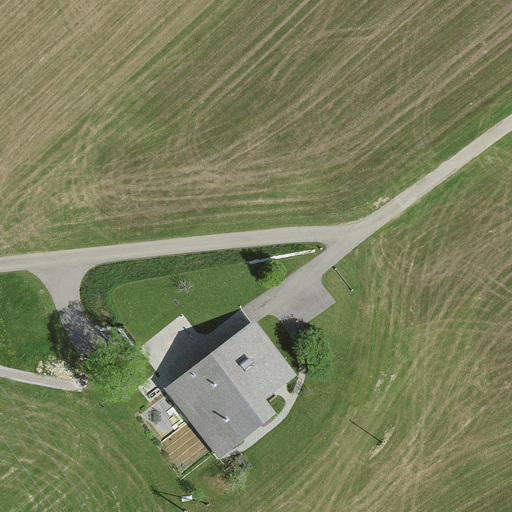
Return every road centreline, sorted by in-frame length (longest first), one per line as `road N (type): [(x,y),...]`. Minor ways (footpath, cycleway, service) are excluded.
road 1 (track): [(511,118),(142,383),(25,384),(0,375)]
road 2 (track): [(363,227),(0,263)]
